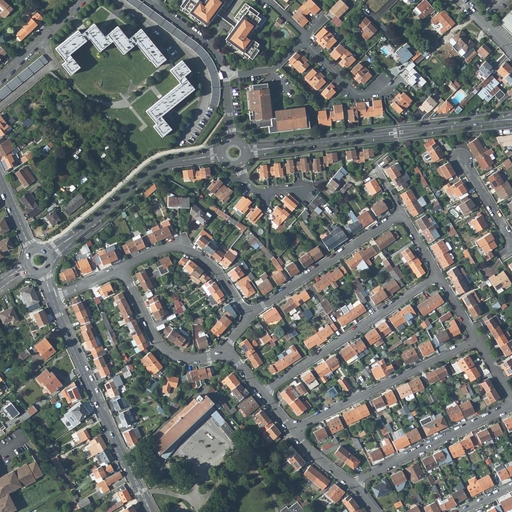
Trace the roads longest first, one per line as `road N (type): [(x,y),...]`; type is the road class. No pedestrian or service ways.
road 1 (residential): [(511,119),(245,150)]
road 2 (residential): [(51,297),(151,511)]
road 3 (residential): [(437,277),(262,394)]
road 4 (residential): [(222,154),(154,167),(49,254)]
road 5 (residential): [(475,341),(292,432)]
road 6 (residential): [(249,314),(400,215)]
road 7 (residential): [(511,406),(353,486)]
road 8 (residential): [(120,268),(163,247),(185,248),(217,270),(249,314)]
road 9 (residential): [(120,268),(167,350),(188,357),(224,352)]
